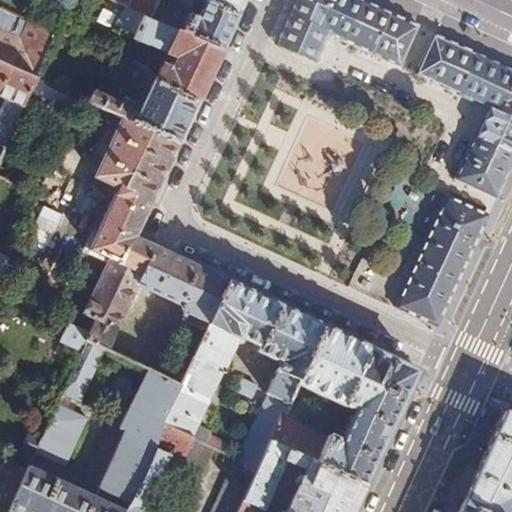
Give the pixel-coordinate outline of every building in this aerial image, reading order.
[(128,0),(125,7),(148,18),(156,0),(128,0)] [(175,0),(173,7),(158,0),(156,0),(148,18),(179,33),(188,13),(194,0),(175,0)] [(200,0),(205,2),(237,16),(244,0),(200,0)] [(317,31),(331,0),(296,0),(275,46),(316,65),(330,37),(317,31)] [(357,0),(331,0),(317,31),(330,37),(345,45),(364,3),(357,0)] [(188,13),(179,33),(220,52),(231,28),(237,16),(205,2),(198,18),(188,13)] [(364,3),(345,45),(371,56),(390,15),(378,10),(364,3)] [(179,33),(148,18),(125,7),(123,6),(115,28),(133,37),(133,40),(175,59),(170,72),(158,68),(154,83),(196,105),(210,75),(220,52),(179,33)] [(0,32),(19,41),(29,22),(0,9),(0,32)] [(400,20),(390,15),(371,56),(399,69),(417,28),(414,26),(413,26),(400,20)] [(0,63),(34,79),(55,35),(29,22),(19,41),(0,32),(0,63)] [(458,97),(476,55),(468,52),(442,39),(435,36),(433,35),(414,77),(458,97)] [(511,72),(487,61),(476,55),(458,97),(486,110),(498,117),(500,112),(511,84),(511,72)] [(0,154),(34,79),(0,63),(0,154)] [(189,121),(196,105),(154,83),(120,65),(115,75),(149,93),(141,109),(122,100),(121,105),(90,92),(83,102),(122,120),(177,146),(189,121)] [(511,84),(500,112),(511,117),(511,84)] [(498,117),(486,110),(474,136),(511,153),(511,117),(500,112),(498,117)] [(133,241),(177,146),(122,120),(95,180),(114,189),(88,250),(106,260),(81,316),(92,321),(87,335),(84,343),(107,353),(137,288),(182,308),(183,313),(182,316),(185,317),(182,322),(204,332),(226,283),(183,263),(133,241)] [(511,166),(511,153),(474,136),(454,179),(497,199),(508,175),(509,173),(511,166)] [(389,183),(386,220),(412,222),(414,185),(389,183)] [(488,217),(446,197),(427,239),(395,310),(437,330),(466,265),(477,242),(488,217)] [(277,307),(226,283),(204,332),(180,387),(162,427),(192,440),(212,450),(227,456),(231,447),(211,439),(212,434),(198,429),(239,340),(258,348),(256,355),(281,364),(267,397),(286,406),(295,386),(321,328),(277,307)] [(84,343),(87,335),(66,326),(60,342),(80,352),(84,343)] [(343,339),(321,328),(295,386),(339,405),(340,407),(341,405),(366,350),(343,339)] [(86,346),(62,395),(76,402),(100,353),(86,346)] [(325,437),(313,464),(364,487),(389,432),(416,373),(366,350),(341,405),(351,409),(337,441),(326,435),(325,437)] [(123,511),(162,427),(180,387),(146,371),(120,430),(123,432),(93,498),(57,482),(86,417),(56,403),(24,473),(5,511),(123,511)] [(511,511),(511,416),(506,414),(482,466),(464,503),(483,511),(511,511)] [(281,418),(269,444),(313,464),(325,437),(281,418)] [(162,427),(123,511),(139,511),(165,456),(182,463),(192,440),(162,427)] [(238,511),(243,503),(257,470),(231,458),(206,511),(184,511),(212,450),(192,440),(182,463),(159,511),(238,511)] [(313,464),(269,444),(257,470),(243,503),(262,511),(284,462),(303,472),(285,511),(351,511),(364,487),(313,464)] [(0,466),(0,511),(5,511),(24,473),(2,463),(0,466)] [(261,511),(262,511),(243,503),(238,511),(261,511)] [(483,511),(464,503),(460,511),(483,511)]
